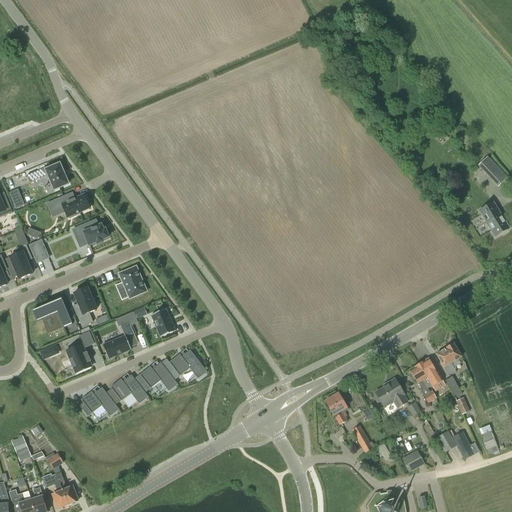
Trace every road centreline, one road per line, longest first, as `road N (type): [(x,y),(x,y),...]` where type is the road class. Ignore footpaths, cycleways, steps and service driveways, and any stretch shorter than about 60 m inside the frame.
road 1 (secondary): [(267,416),(511,273)]
road 2 (residential): [(57,395),(225,323)]
road 3 (secondary): [(113,511),(267,416)]
road 4 (residential): [(162,238),(14,301)]
road 5 (residential): [(162,238),(85,134)]
